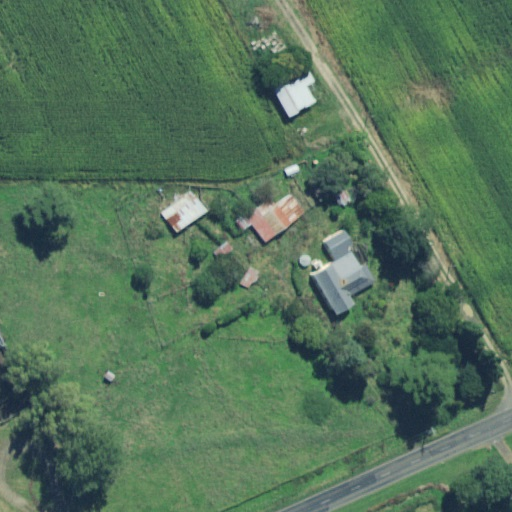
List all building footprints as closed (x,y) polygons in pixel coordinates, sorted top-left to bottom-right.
[(320,99),(306,72),(272,91),(286,117),(320,99)] [(301,132),(307,142),(331,129),(325,119),(301,132)] [(294,164),(282,171),(287,179),(298,172),(294,164)] [(327,196),(321,187),(312,192),(318,202),(327,196)] [(309,208),(295,190),(250,225),(264,243),(309,208)] [(348,201),(343,191),(332,197),(338,207),(348,201)] [(204,212),(190,192),(160,214),(174,234),(204,212)] [(343,228),(319,241),(331,263),(307,276),(331,318),(353,306),(348,298),(374,283),(364,266),(368,263),(356,242),(352,244),(343,228)] [(224,242),(209,253),(217,265),(232,254),(224,242)] [(307,253),(294,259),(301,272),(313,265),(307,253)] [(246,265),(235,283),(251,293),(262,276),(246,265)]
